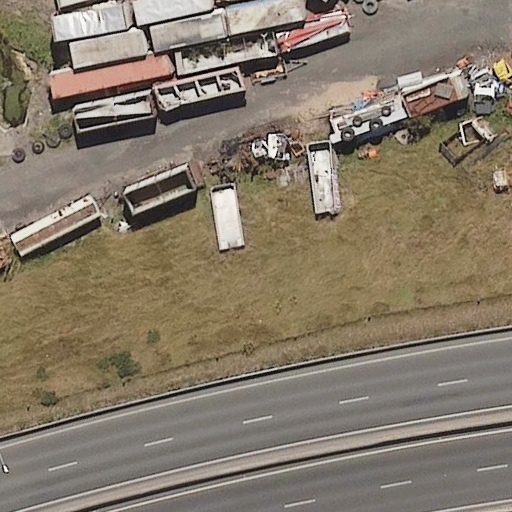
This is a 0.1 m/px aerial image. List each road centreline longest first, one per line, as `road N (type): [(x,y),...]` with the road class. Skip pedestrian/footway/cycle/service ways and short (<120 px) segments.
road 1 (motorway): [(0,483),(262,414),(511,370)]
road 2 (motorway): [(511,465),(248,511)]
